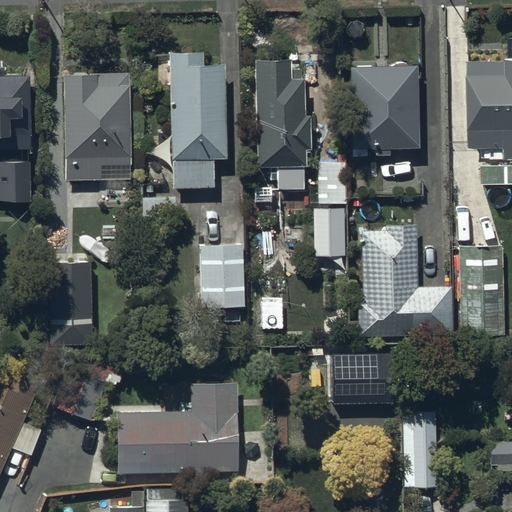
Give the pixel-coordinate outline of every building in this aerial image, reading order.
[(200,56),(166,57),(170,191),(212,190),(211,161),(225,161),(222,67),(200,68),(200,56)] [(511,61),(468,62),(469,151),(504,151),(504,161),(511,160),(511,61)] [(288,62),(252,63),(254,171),(268,170),(268,175),(298,175),(298,170),(304,170),(303,153),(308,153),(307,119),(301,119),(300,82),(288,83),(288,62)] [(388,70),(370,70),(370,66),(356,66),(356,70),(347,70),(349,154),(352,153),(352,160),(365,159),(365,153),(373,153),(373,159),(388,159),(388,153),(415,152),(413,69),(409,69),(409,68),(408,68),(408,67),(407,67),(407,66),(406,66),(405,66),(405,65),(404,65),(403,65),(402,64),(401,64),(400,64),(399,64),(398,64),(397,64),(396,64),(395,65),(394,65),(393,66),(392,66),(391,67),(390,68),(389,69),(388,70)] [(0,204),(26,204),(26,151),(28,151),(27,76),(4,76),(4,70),(0,70),(0,204)] [(127,77),(61,78),(62,184),(98,183),(98,167),(129,167),(127,77)] [(511,167),(497,168),(497,164),(483,164),(483,168),(482,168),(482,185),(511,184),(511,167)] [(342,207),(312,207),(313,254),(343,253),(342,207)] [(384,233),(360,233),(361,303),(356,303),(357,339),(450,337),(449,289),(416,290),(415,228),(384,229),(384,233)] [(200,248),(198,248),(200,312),(242,310),(239,244),(199,245),(200,248)] [(501,248),(457,249),(459,338),(502,338),(501,248)] [(90,348),(88,259),(87,256),(85,254),(82,254),(46,254),(48,349),(90,348)] [(393,354),(332,355),(334,404),(394,403),(393,354)] [(64,370),(49,408),(91,424),(106,385),(113,388),(118,376),(98,368),(93,381),(64,370)] [(39,431),(20,423),(31,397),(0,383),(0,467),(8,449),(28,457),(39,431)] [(115,415),(116,476),(236,473),(234,387),(188,388),(189,413),(115,415)] [(310,407),(275,409),(277,452),(312,451),(310,407)] [(435,490),(433,414),(411,414),(412,461),(403,461),(403,490),(435,490)] [(511,443),(488,444),(489,471),(508,471),(508,465),(511,464),(511,443)] [(185,511),(186,490),(145,490),(145,511),(185,511)] [(130,509),(108,509),(107,511),(142,511),(143,493),(130,493),(130,509)]
